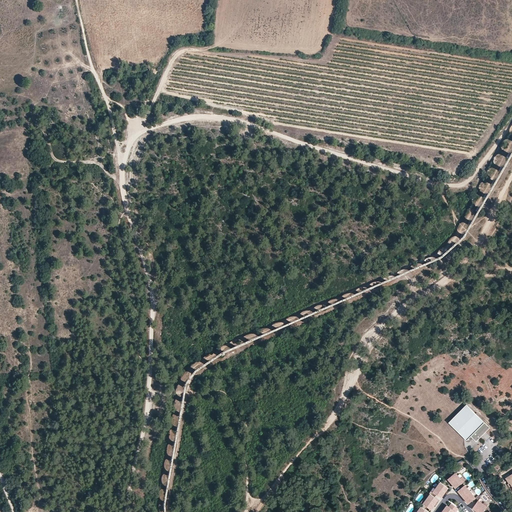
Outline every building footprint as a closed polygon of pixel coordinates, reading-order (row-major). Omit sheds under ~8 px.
[(490,428),(467,404),(449,422),(465,438),(473,438),(476,442),(490,428)] [(466,483),(464,481),(465,480),(462,477),(461,478),(459,479),(457,476),(458,475),(455,472),(448,479),(453,485),(454,484),(456,486),(454,487),(455,488),(459,485),(461,488),(465,485),(466,483)] [(444,494),(448,488),(440,482),(438,485),(439,486),(437,489),(436,488),(434,487),(429,493),(430,494),(435,497),(437,494),(441,498),(442,496),(441,495),(442,493),(444,494)] [(475,497),(465,485),(461,488),(458,491),(462,496),(463,494),(464,496),(466,497),(464,499),(468,504),(473,500),(476,502),(478,500),(480,497),(478,495),(475,497)] [(436,503),(438,500),(435,497),(430,494),(428,497),(429,498),(427,501),(425,500),(424,499),(421,502),(421,503),(420,505),(425,509),(427,507),(431,510),(432,508),(431,507),(432,505),(434,506),(436,503)] [(491,510),(487,506),(488,504),(485,502),(483,504),(482,505),(479,503),(480,501),(478,500),(476,502),(472,508),(478,511),(477,511),(479,511),(481,511),(480,511),(482,511),(483,511),(488,511),(490,511),(491,510)] [(456,511),(458,509),(451,503),(449,507),(447,505),(442,511),(454,511),(455,511),(456,511)]
